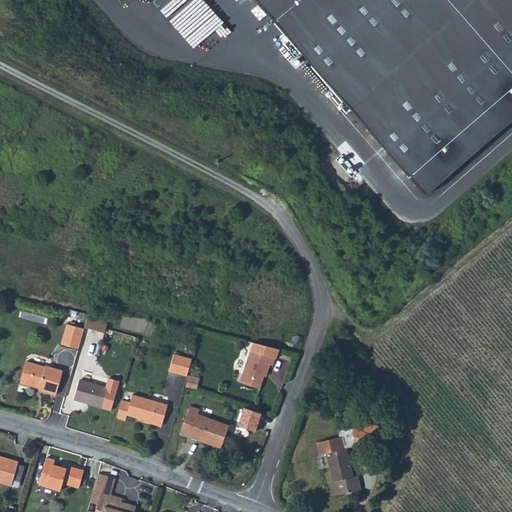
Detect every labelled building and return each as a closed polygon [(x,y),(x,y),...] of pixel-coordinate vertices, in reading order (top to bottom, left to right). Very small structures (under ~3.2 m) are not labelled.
[(511,0),(260,0),(427,188),(511,115),(511,0)] [(109,319),(88,314),(84,327),(106,333),(110,319),(109,319)] [(61,344),(78,350),(81,339),(84,329),(67,324),(64,334),(61,344)] [(251,341),(239,381),(259,387),(264,370),(266,370),(268,363),(271,364),(273,357),(274,358),(278,347),(251,341)] [(187,375),(192,358),(174,353),(169,370),(187,375)] [(20,384),(24,385),(25,380),(46,387),(45,393),(55,396),(61,376),(62,371),(46,367),(45,368),(38,366),(26,363),(20,384)] [(197,378),(187,375),(184,387),(194,390),(197,378)] [(78,392),(76,398),(90,402),(104,407),(111,387),(82,378),(78,392)] [(25,380),(24,385),(32,387),(35,386),(39,387),(38,391),(45,393),(46,387),(25,380)] [(122,401),(117,418),(126,420),(128,416),(138,419),(144,420),(145,420),(164,424),(168,408),(169,405),(151,400),(133,395),(131,403),(122,401)] [(189,406),(182,430),(191,433),(190,436),(200,440),(200,436),(223,443),(229,424),(205,416),(197,414),(198,409),(189,406)] [(244,408),(238,426),(254,432),(260,414),(244,408)] [(145,420),(144,420),(144,423),(163,428),(164,424),(145,420)] [(377,436),(362,430),(358,445),(372,450),(377,436)] [(319,451),(328,449),(338,492),(361,486),(358,474),(354,475),(347,445),(343,446),(340,435),(317,441),(319,451)] [(200,436),(200,440),(222,447),(223,443),(200,436)] [(383,454),(383,455),(383,457),(385,458),(386,458),(388,457),(391,452),(386,449),(383,454)] [(46,458),(38,486),(59,492),(61,484),(78,489),(83,473),(65,467),(65,469),(53,466),(55,461),(46,458)] [(3,461),(0,460),(0,482),(11,486),(17,463),(3,459),(3,461)] [(101,492),(95,511),(139,511),(135,511),(130,509),(131,504),(122,501),(122,498),(101,492)]
